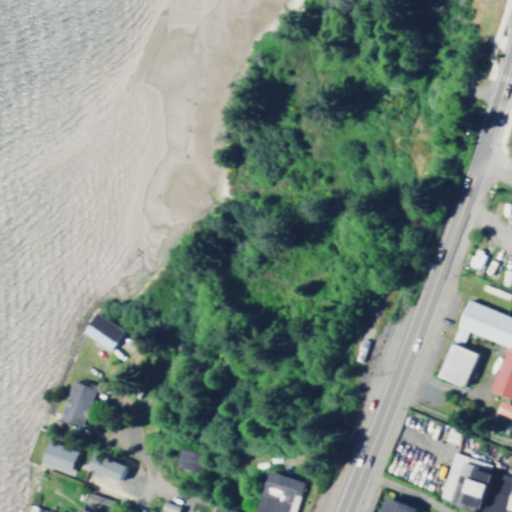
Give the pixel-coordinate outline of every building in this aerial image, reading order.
[(465,331),(504,345),(487,390),(511,399),(511,316),(465,300),(450,342),(460,345),(465,331)] [(121,330),(95,312),(80,332),(107,350),(121,330)] [(475,353),(450,343),(436,376),(461,386),(475,353)] [(57,418),(81,425),(92,387),(69,380),(57,418)] [(511,419),(511,415),(511,405),(497,400),(493,413),(511,419)] [(68,473),(76,451),(46,440),(38,462),(68,473)] [(196,473),(202,456),(178,448),(172,465),(196,473)] [(436,500),(478,511),(488,473),(473,469),(475,459),(449,452),(436,500)] [(85,468),(116,481),(122,466),(91,453),(85,468)] [(275,511),(285,511),(292,494),(297,495),(302,481),(269,470),(258,506),(275,511)] [(483,495),(504,502),(511,477),(490,470),(483,495)] [(511,511),(511,480),(511,481),(502,509),(511,511)] [(102,511),(104,508),(117,511),(126,511),(129,505),(85,492),(79,510),(84,511),(102,511)] [(410,511),(412,507),(382,497),(376,511),(410,511)]
